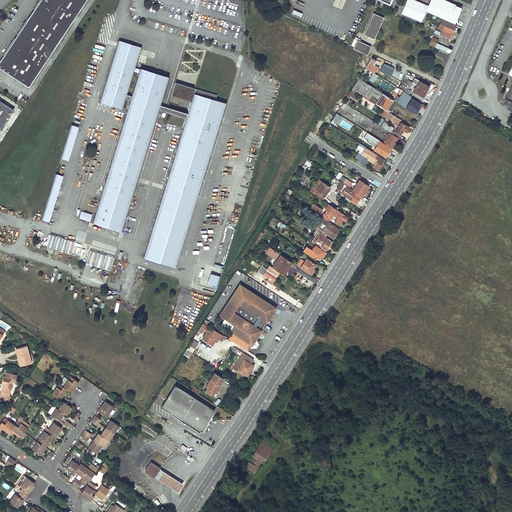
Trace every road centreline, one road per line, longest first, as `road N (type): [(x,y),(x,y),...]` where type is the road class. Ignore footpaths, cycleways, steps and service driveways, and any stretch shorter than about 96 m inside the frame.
road 1 (primary): [(387,187),(177,511)]
road 2 (primary): [(190,511),(394,191)]
road 3 (unknown): [(118,20),(243,61),(182,274)]
road 4 (track): [(274,456),(275,418),(310,362),(326,352),(511,463)]
road 5 (primary): [(394,191),(444,105),(490,0)]
road 6 (primary): [(480,0),(431,114),(387,187)]
road 7 (unknown): [(240,18),(235,39),(144,9),(139,0)]
